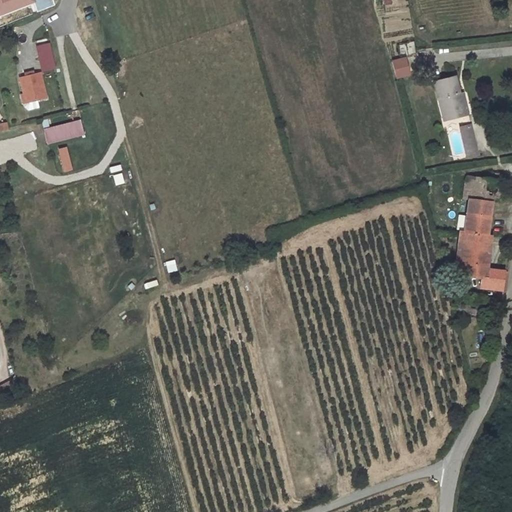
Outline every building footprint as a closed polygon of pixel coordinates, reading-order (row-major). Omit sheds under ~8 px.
[(55,68),(49,43),(36,46),(42,71),(55,68)] [(390,59),(395,78),(410,75),(405,56),(390,59)] [(46,98),(39,72),(19,77),(24,94),(21,94),(24,107),(27,110),(39,107),(37,100),(46,98)] [(463,99),(460,100),(459,94),(454,76),(434,82),(443,117),(456,113),(457,117),(467,115),(463,99)] [(80,122),(75,123),(78,136),(84,135),(80,122)] [(78,136),(75,123),(44,131),(47,144),(78,136)] [(477,155),(470,124),(459,127),(467,157),(477,155)] [(65,146),(56,148),(63,173),(72,170),(65,146)] [(109,173),(121,170),(119,164),(108,166),(109,173)] [(121,172),(111,174),(114,185),(123,183),(121,172)] [(468,200),(463,233),(487,235),(492,198),(499,199),(499,200),(500,200),(503,181),(500,181),(491,180),(476,178),(476,182),(473,200),(468,200)] [(466,180),(463,199),(468,200),(473,200),(476,182),(466,180)] [(459,232),(457,248),(485,251),(487,235),(463,233),(459,232)] [(481,278),(480,288),(505,291),(507,272),(499,271),(487,270),(489,251),(485,251),(457,248),(455,269),(464,270),(463,276),(481,278)] [(166,272),(176,271),(174,260),(164,261),(166,272)] [(145,289),(158,285),(156,279),(143,283),(145,289)] [(466,318),(475,318),(476,310),(467,309),(466,318)] [(0,400),(18,391),(11,379),(0,385),(0,400)]
